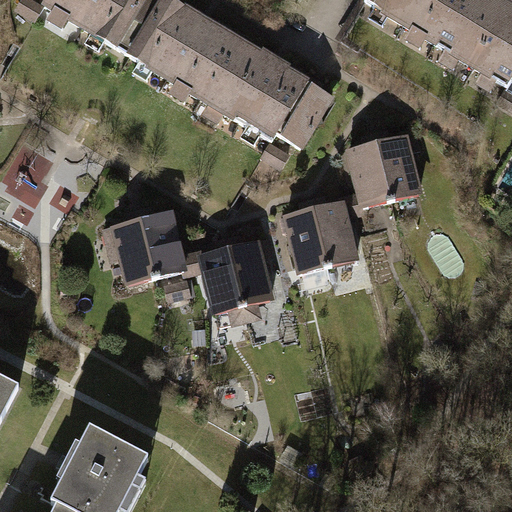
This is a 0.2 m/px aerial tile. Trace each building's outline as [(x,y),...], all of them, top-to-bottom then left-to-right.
[(46,9),(120,53),(151,0),(50,0),(51,0),(46,9)] [(165,80),(200,21),(164,0),(151,0),(120,53),(165,80)] [(377,0),(368,17),(421,47),(446,0),(377,0)] [(476,78),(510,18),(477,0),(446,0),(421,47),(476,78)] [(476,78),(511,99),(511,19),(510,18),(476,78)] [(165,80),(204,103),(239,44),(200,21),(165,80)] [(310,87),(239,44),(204,103),(275,146),(280,138),(310,87)] [(336,103),(310,87),(280,138),(306,154),(336,103)] [(380,152),(394,211),(423,204),(409,145),(380,152)] [(365,218),(394,211),(380,152),(351,159),(365,218)] [(327,278),(356,272),(342,212),(313,219),(327,278)] [(172,217),(140,225),(155,289),(188,281),(172,217)] [(298,285),(327,278),(313,219),(284,226),(298,285)] [(155,289),(140,225),(108,232),(123,297),(155,289)] [(258,253),(229,260),(244,319),(272,312),(258,253)] [(244,319),(229,260),(200,267),(215,326),(244,319)] [(0,427),(17,394),(0,385),(0,427)] [(87,436),(50,509),(56,511),(120,511),(144,464),(87,436)]
